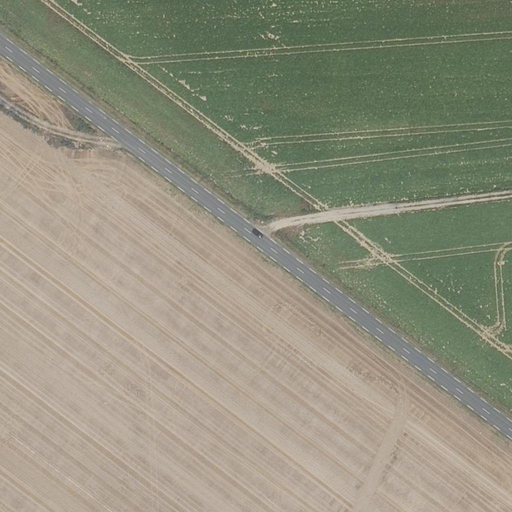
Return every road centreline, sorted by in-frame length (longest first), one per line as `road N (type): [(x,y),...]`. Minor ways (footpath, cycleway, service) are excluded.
road 1 (tertiary): [(511,431),(0,43)]
road 2 (track): [(258,239),(281,224),(511,196)]
